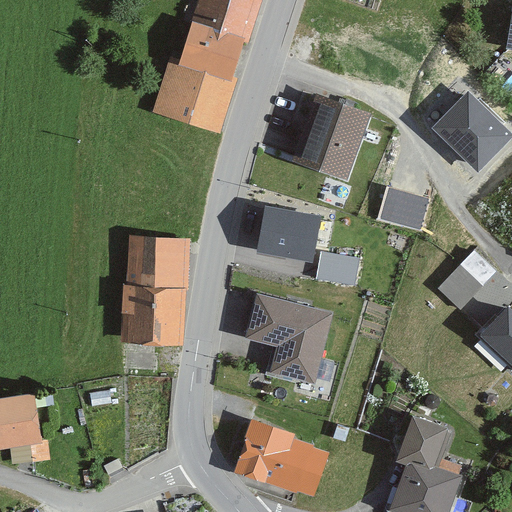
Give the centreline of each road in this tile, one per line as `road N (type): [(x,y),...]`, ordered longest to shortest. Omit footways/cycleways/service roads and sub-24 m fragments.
road 1 (residential): [(266,56),(214,225),(186,418),(194,458)]
road 2 (residential): [(266,56),(375,105),(511,265)]
road 3 (residential): [(0,486),(85,508),(194,458)]
